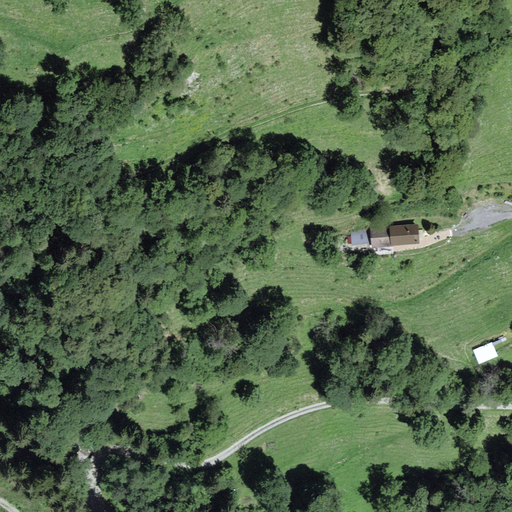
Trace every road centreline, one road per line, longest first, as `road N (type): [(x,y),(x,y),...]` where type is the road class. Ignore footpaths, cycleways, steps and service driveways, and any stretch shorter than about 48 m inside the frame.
road 1 (track): [(511,26),(492,31),(421,82),(291,112),(131,177),(73,187),(0,163)]
road 2 (track): [(511,408),(324,404),(197,465),(111,452),(91,469),(92,511)]
